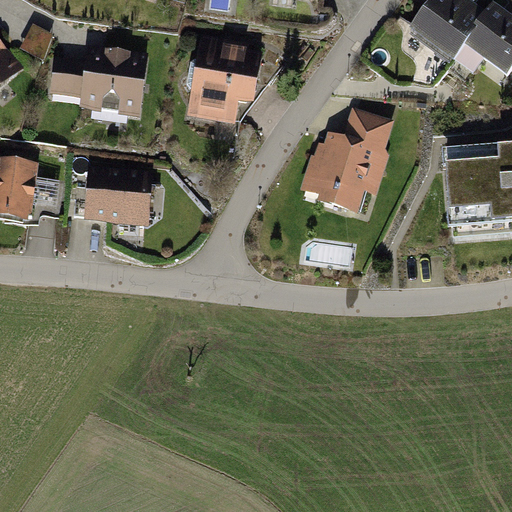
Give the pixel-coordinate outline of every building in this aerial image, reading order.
[(480,16),(459,0),(435,0),(411,33),(453,64),(465,48),(506,78),(511,69),(511,22),(488,5),(480,16)] [(203,43),(192,116),(234,122),(237,100),(253,102),(260,58),(246,56),(247,50),(203,43)] [(0,48),(0,86),(19,70),(0,48)] [(63,58),(58,94),(85,97),(83,108),(138,115),(146,56),(93,49),(91,61),(63,58)] [(325,143),(309,196),(368,213),(393,130),(356,119),(347,149),(325,143)] [(511,150),(443,156),(449,230),(511,225),(511,150)] [(0,169),(0,228),(40,232),(45,174),(0,169)] [(151,179),(91,175),(88,222),(148,226),(151,179)]
